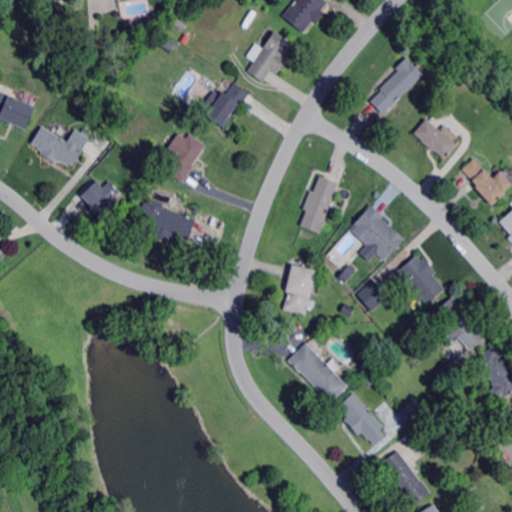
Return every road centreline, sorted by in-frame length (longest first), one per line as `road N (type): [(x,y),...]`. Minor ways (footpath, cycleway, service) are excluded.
road 1 (residential): [(400,0),(330,82),(285,159),(237,305),(238,355),(250,383),(358,511)]
road 2 (residential): [(309,117),(410,186),(511,297)]
road 3 (residential): [(237,305),(114,271),(0,187)]
